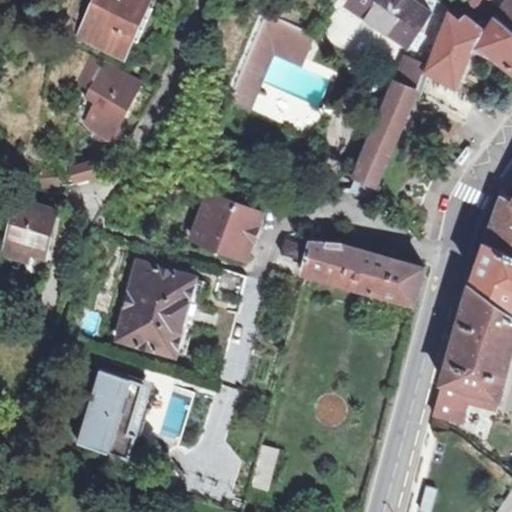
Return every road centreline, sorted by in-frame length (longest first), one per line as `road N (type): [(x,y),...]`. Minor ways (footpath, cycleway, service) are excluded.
road 1 (residential): [(452,257),(327,223),(284,227),(270,238),(232,387)]
road 2 (residential): [(74,268),(96,187),(116,165),(193,0)]
road 3 (secondary): [(385,511),(452,257)]
road 4 (secondary): [(452,257),(483,176),(511,133)]
